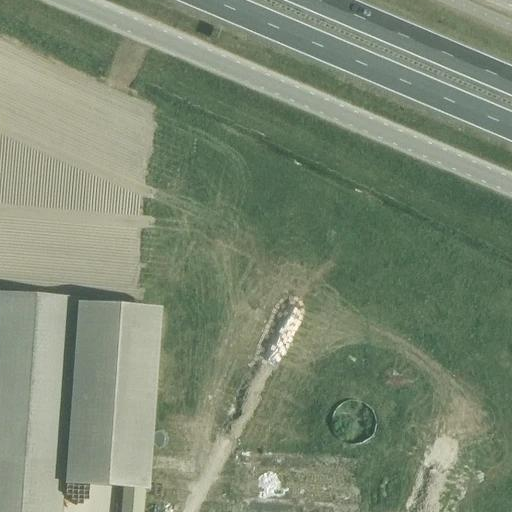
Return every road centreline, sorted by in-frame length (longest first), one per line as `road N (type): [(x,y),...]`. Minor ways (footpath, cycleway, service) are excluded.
road 1 (unclassified): [(67,0),(511,189)]
road 2 (trunk): [(200,0),(511,126)]
road 3 (trunk): [(511,80),(319,0)]
